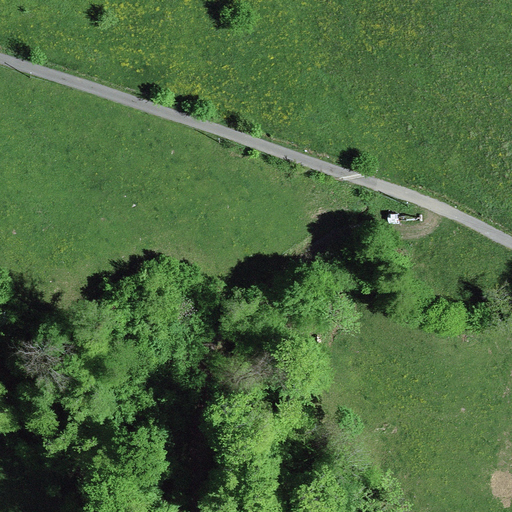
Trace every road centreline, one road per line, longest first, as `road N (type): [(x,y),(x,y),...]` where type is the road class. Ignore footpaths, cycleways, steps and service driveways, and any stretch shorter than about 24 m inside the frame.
road 1 (unclassified): [(0,58),(442,208),(511,242)]
road 2 (track): [(189,511),(194,399),(240,309),(279,269),(317,248),(361,232),(412,233),(442,208)]
